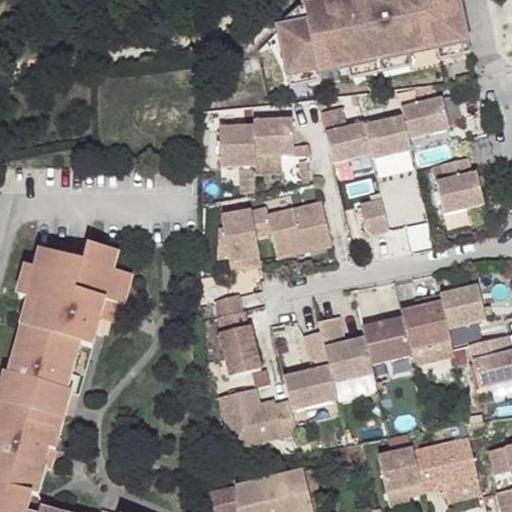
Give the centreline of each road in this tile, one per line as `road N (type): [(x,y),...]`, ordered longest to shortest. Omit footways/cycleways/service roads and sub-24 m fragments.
road 1 (residential): [(277,300),(511,246)]
road 2 (residential): [(0,257),(12,210),(134,217)]
